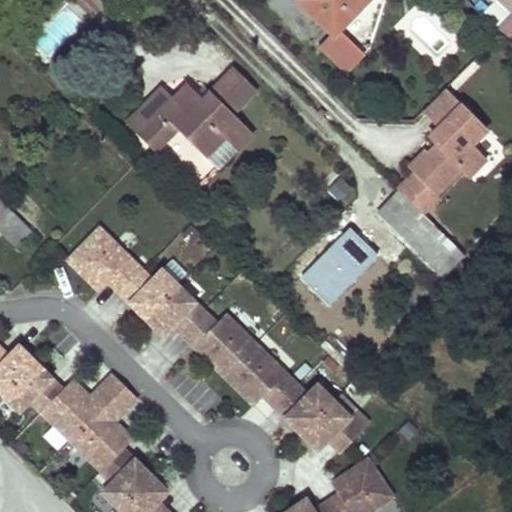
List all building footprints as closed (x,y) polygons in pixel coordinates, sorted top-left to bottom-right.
[(308,0),(302,7),(333,37),(323,48),(349,73),(364,58),(340,35),(373,0),(308,0)] [(511,0),(497,0),(511,13),(511,0)] [(235,71),(210,95),(233,117),(256,92),(235,71)] [(174,102),(139,137),(156,154),(177,133),(206,160),(218,171),(237,153),(253,136),(233,117),(210,95),(204,101),(188,87),(174,102)] [(161,91),(127,125),(139,137),(174,102),(161,91)] [(444,93),(423,114),(439,129),(460,108),(444,93)] [(460,108),(439,129),(429,139),(436,146),(426,157),(423,153),(407,169),(415,176),(399,193),(422,215),(437,199),(435,197),(462,170),(470,178),(485,163),(471,148),(486,133),(460,108)] [(486,133),(471,148),(485,163),(501,147),(486,133)] [(399,193),(379,214),(445,278),(464,256),(422,215),(399,193)] [(0,202),(0,233),(16,248),(30,232),(0,202)] [(99,231),(68,263),(99,292),(108,283),(130,261),(99,231)] [(108,283),(121,296),(143,274),(130,261),(108,283)] [(152,282),(129,305),(146,321),(178,288),(162,272),(152,282)] [(121,296),(129,305),(152,282),(143,274),(121,296)] [(178,288),(146,321),(162,337),(172,327),(194,304),(178,288)] [(194,304),(172,327),(181,336),(203,313),(194,304)] [(203,313),(181,336),(194,349),(216,326),(203,313)] [(216,326),(194,349),(224,378),(255,346),(225,317),(216,326)] [(255,346),(224,378),(254,407),(263,398),(285,375),(255,346)] [(0,366),(0,393),(3,397),(35,364),(19,348),(8,358),(0,366)] [(0,366),(8,358),(0,349),(0,366)] [(3,397),(19,412),(30,402),(51,380),(35,364),(3,397)] [(285,375),(263,398),(276,411),(298,389),(285,375)] [(112,377),(90,399),(102,412),(124,389),(112,377)] [(30,402),(41,414),(63,392),(51,380),(30,402)] [(63,392),(41,414),(71,443),(102,412),(90,399),(77,387),(72,383),(63,392)] [(307,397),(284,419),(301,436),(333,403),(317,387),(307,397)] [(124,389),(102,412),(114,423),(136,401),(124,389)] [(298,389),(276,411),(284,419),(307,397),(298,389)] [(349,419),(327,441),(339,453),(340,454),(349,444),(369,424),(340,396),(333,403),(349,419)] [(333,403),(301,436),(317,452),(327,441),(349,419),(333,403)] [(71,443),(101,472),(122,450),(132,441),(127,436),(114,423),(102,412),(71,443)] [(101,472),(112,483),(134,461),(122,450),(101,472)] [(102,494),(119,510),(151,478),(134,461),(112,483),(102,494)] [(339,496),(349,511),(370,511),(392,498),(367,462),(332,485),(339,496)] [(151,478),(119,510),(120,511),(148,511),(157,503),(167,493),(151,478)] [(324,506),(327,511),(349,511),(339,496),(324,506)] [(289,511),(311,511),(305,502),(289,511)] [(165,511),(157,503),(148,511),(165,511)]
